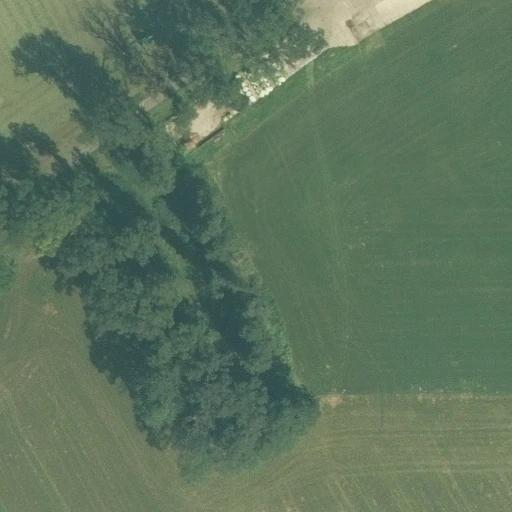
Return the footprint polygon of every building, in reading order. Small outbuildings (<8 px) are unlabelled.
[(218,88),(227,108),(255,95),(246,75),(218,88)] [(220,133),(216,128),(227,118),(212,100),(172,133),(192,157),(220,133)] [(271,130),(280,144),(290,138),(282,124),(271,130)] [(220,158),(209,165),(220,183),(231,176),(220,158)] [(319,190),(248,241),(271,273),(342,222),(319,190)]
